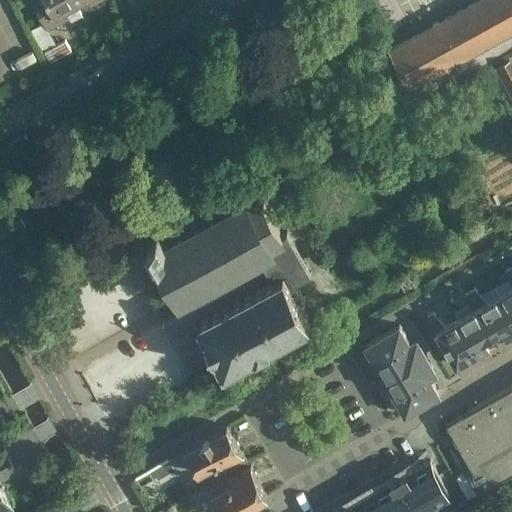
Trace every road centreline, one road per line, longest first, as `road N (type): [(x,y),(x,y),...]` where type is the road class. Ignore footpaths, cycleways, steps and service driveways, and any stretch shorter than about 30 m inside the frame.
road 1 (unclassified): [(0,138),(239,6)]
road 2 (secondary): [(125,511),(0,291)]
road 3 (residential): [(254,511),(469,387)]
